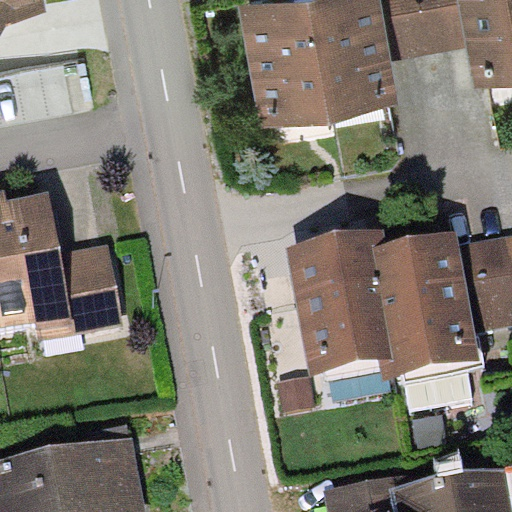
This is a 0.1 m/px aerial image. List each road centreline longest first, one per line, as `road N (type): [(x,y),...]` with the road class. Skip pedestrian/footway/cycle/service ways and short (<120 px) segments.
road 1 (tertiary): [(245,511),(174,127)]
road 2 (residential): [(0,154),(174,127)]
road 3 (tertiary): [(174,127),(149,0)]
